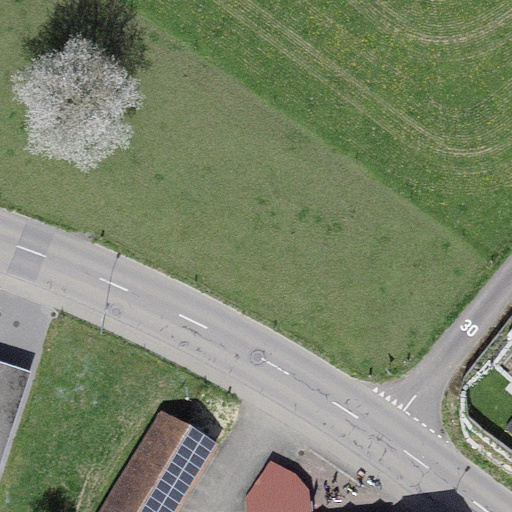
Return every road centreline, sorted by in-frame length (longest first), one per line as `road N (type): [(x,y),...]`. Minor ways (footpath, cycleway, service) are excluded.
road 1 (tertiary): [(0,239),(209,328),(382,436)]
road 2 (residential): [(382,436),(511,279)]
road 3 (tertiary): [(382,436),(485,511)]
